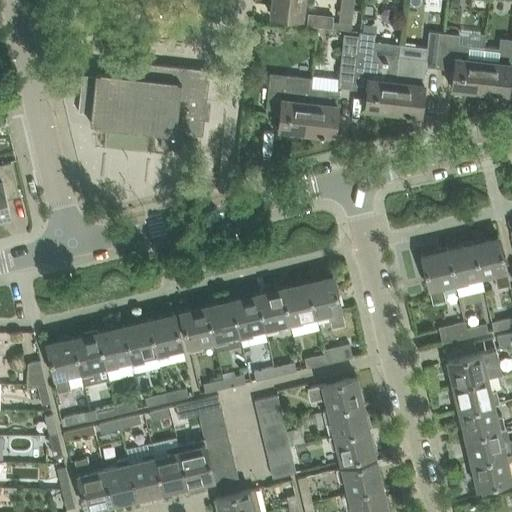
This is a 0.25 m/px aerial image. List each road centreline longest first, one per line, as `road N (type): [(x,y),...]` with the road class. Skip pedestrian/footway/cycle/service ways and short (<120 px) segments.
road 1 (residential): [(426,511),(351,181)]
road 2 (tertiary): [(72,246),(351,181)]
road 3 (residential): [(72,246),(15,0)]
road 4 (tertiary): [(351,181),(511,139)]
